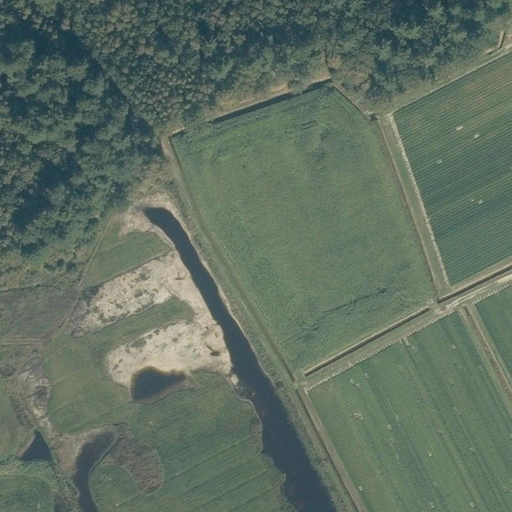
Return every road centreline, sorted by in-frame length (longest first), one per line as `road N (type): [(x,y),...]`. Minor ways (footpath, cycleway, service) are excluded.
road 1 (track): [(511,276),(345,361)]
road 2 (track): [(158,132),(31,0)]
